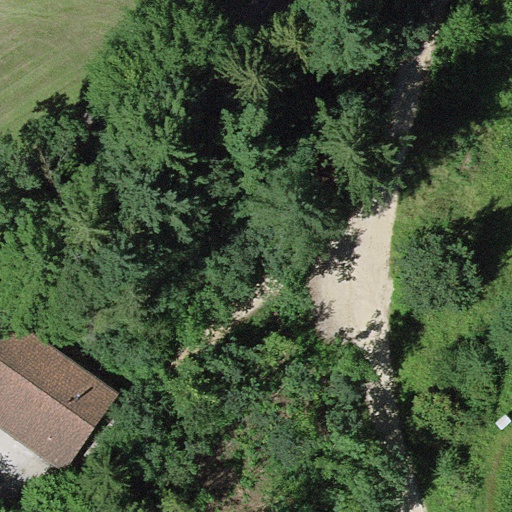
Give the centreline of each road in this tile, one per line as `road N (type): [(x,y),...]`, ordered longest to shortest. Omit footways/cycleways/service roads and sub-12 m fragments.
road 1 (track): [(425,0),(372,235),(378,422),(410,511)]
road 2 (residential): [(308,0),(63,158),(0,232)]
